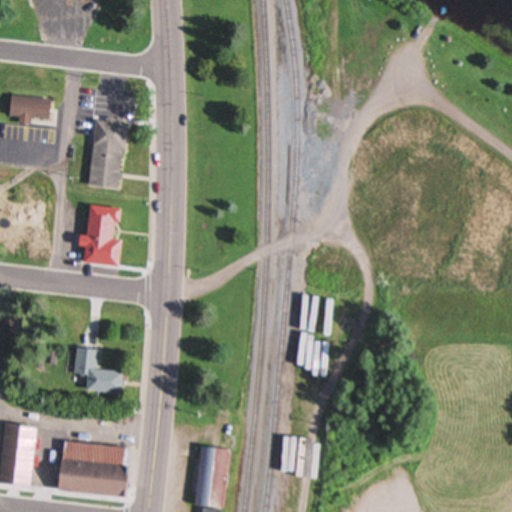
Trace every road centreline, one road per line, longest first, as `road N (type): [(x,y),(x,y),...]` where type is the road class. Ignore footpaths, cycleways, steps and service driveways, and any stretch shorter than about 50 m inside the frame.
road 1 (tertiary): [(169,0),(169,294),(148,511)]
road 2 (residential): [(0,275),(169,294),(213,284),(292,242),(331,233),(349,147)]
road 3 (residential): [(173,73),(0,54)]
